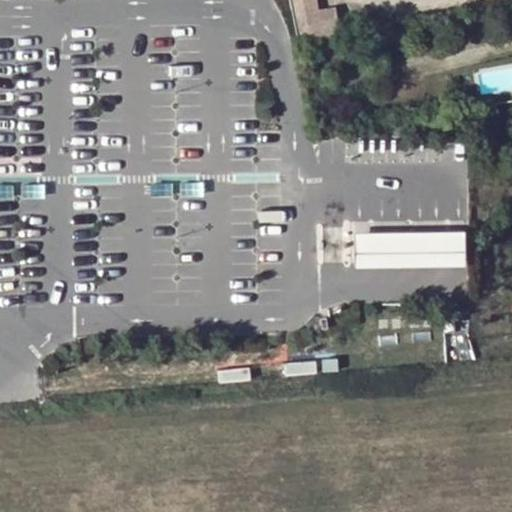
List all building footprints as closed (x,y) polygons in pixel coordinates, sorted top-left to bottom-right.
[(316,0),(291,0),(293,14),(319,9),(316,0)] [(319,9),(293,14),(298,40),(340,32),(336,6),(319,9)] [(125,29),(66,30),(70,287),(129,286),(125,29)] [(206,29),(149,29),(151,287),(208,286),(206,29)] [(43,34),(0,34),(0,287),(48,286),(43,34)] [(266,53),(227,51),(233,294),(286,293),(288,150),(275,146),(266,53)] [(418,271),(466,270),(466,237),(423,238),(354,239),(355,272),(418,271)]
